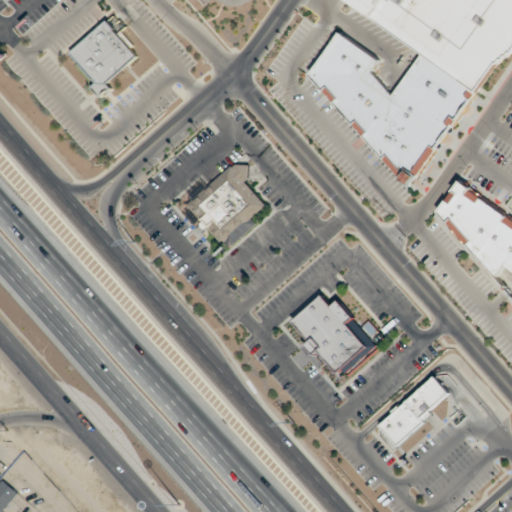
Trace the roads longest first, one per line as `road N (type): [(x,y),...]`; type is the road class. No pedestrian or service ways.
road 1 (secondary): [(343,511),(0,124)]
road 2 (tertiary): [(511,388),(235,79)]
road 3 (motorway): [(296,511),(132,331),(30,241)]
road 4 (motorway): [(267,511),(30,241)]
road 5 (motorway): [(0,262),(222,511)]
road 6 (secondary): [(0,332),(158,511)]
road 7 (tertiary): [(289,0),(235,79),(128,167)]
